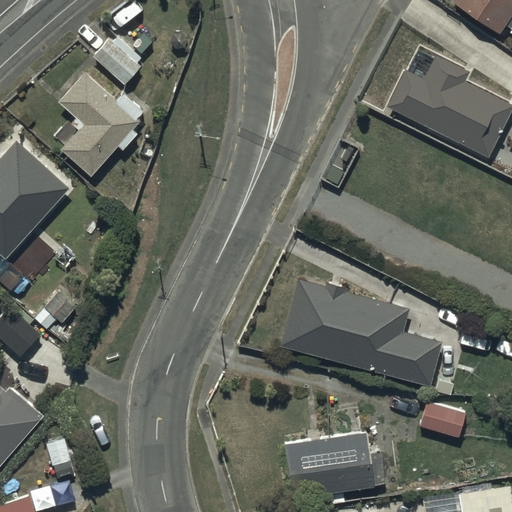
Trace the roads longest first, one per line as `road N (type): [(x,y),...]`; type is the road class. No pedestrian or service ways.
road 1 (unclassified): [(253,186),(161,389),(157,463),(168,511)]
road 2 (unclassified): [(316,9),(315,61),(292,143),(253,186)]
road 3 (unclassified): [(253,186),(258,17)]
